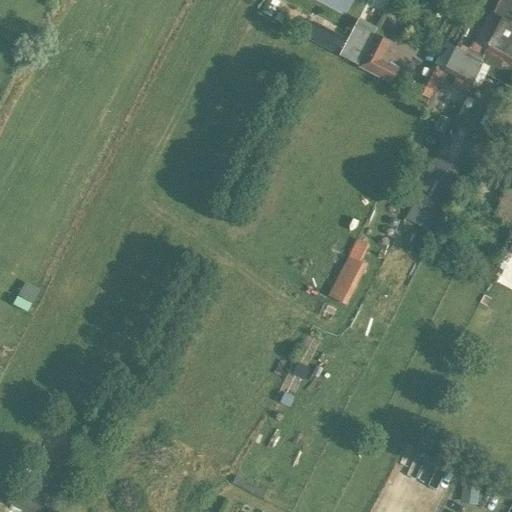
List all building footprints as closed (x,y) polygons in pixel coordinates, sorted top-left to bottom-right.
[(491,38),(493,39),(501,19),(511,3),(511,0),(498,0),(490,12),(469,51),(456,45),(443,72),(456,78),(450,89),(463,95),(475,71),(491,38)] [(506,89),(511,79),(511,3),(501,19),(493,39),(491,38),(475,71),(506,89)] [(356,68),(390,86),(398,69),(380,60),(389,43),(373,35),(356,68)] [(437,157),(413,204),(441,218),(465,171),(437,157)] [(511,174),(506,187),(511,189),(511,197),(501,219),(508,222),(508,220),(511,222),(511,174)] [(353,242),(324,294),(343,305),(366,264),(355,258),(361,247),(353,242)] [(39,511),(46,499),(15,484),(5,505),(20,511),(39,511)]
